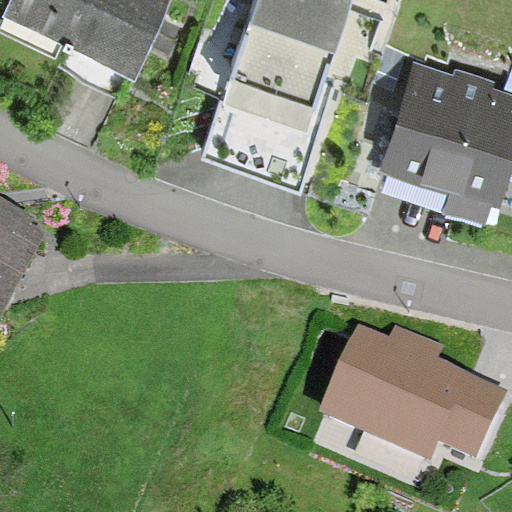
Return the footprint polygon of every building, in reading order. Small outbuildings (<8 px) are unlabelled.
[(150,0),(24,0),(129,47),(150,0)] [(358,0),(253,0),(200,148),(293,181),(358,0)] [(511,41),(511,24),(466,13),(454,64),(503,76),(511,41)] [(511,86),(411,60),(387,151),(447,167),(441,191),(482,202),(489,175),(511,181),(511,86)] [(0,308),(37,233),(0,214),(0,308)] [(499,395),(363,343),(333,420),(425,456),(432,437),(476,454),(499,395)]
